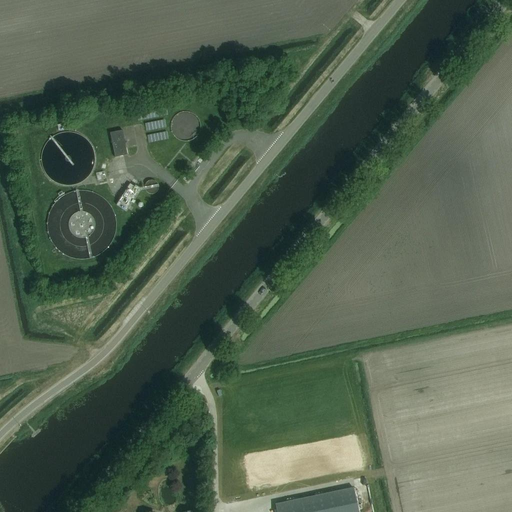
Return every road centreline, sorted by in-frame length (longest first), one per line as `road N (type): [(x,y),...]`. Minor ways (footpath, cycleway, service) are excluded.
road 1 (tertiary): [(79,511),(508,0)]
road 2 (unclassified): [(0,435),(102,355),(400,0)]
